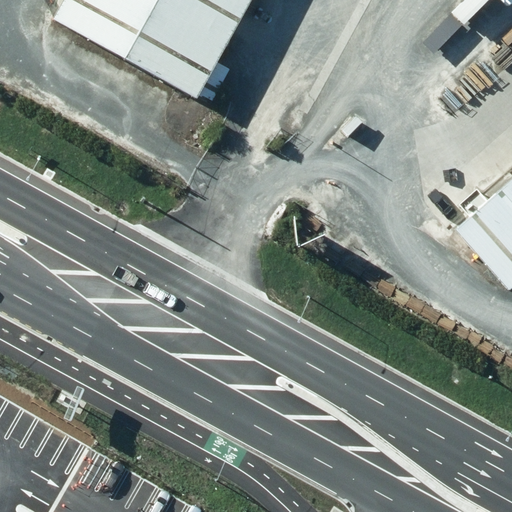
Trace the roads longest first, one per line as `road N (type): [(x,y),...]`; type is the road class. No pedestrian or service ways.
road 1 (primary): [(0,187),(511,481)]
road 2 (primary): [(413,511),(0,274)]
